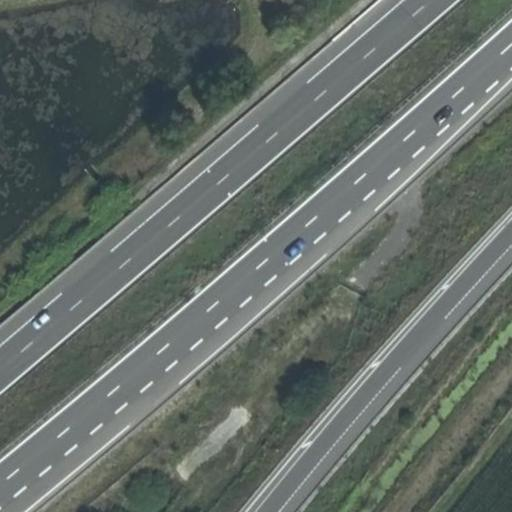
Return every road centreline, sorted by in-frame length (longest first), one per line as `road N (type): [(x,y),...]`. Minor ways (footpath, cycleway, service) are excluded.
road 1 (motorway): [(0,483),(511,44)]
road 2 (motorway): [(429,0),(0,370)]
road 3 (motorway): [(269,511),(511,231)]
